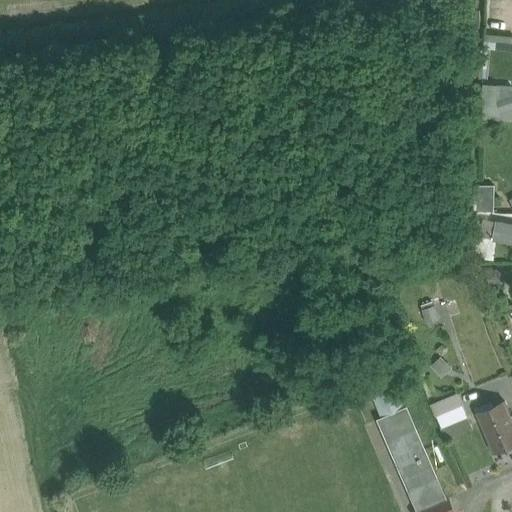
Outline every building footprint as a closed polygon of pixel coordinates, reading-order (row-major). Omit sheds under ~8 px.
[(496,121),(511,121),(511,84),(485,83),(485,95),(497,96),(496,121)] [(493,245),(511,248),(511,222),(498,220),(493,245)] [(385,353),(365,360),(372,382),(392,376),(385,353)] [(395,383),(371,393),(382,418),(405,408),(395,383)] [(461,392),(431,402),(442,436),(472,427),(461,392)] [(511,419),(504,402),(476,414),(493,453),(511,445),(511,419)] [(436,478),(406,408),(405,408),(382,418),(412,489),(436,478)] [(436,478),(412,489),(422,511),(446,500),(436,478)]
